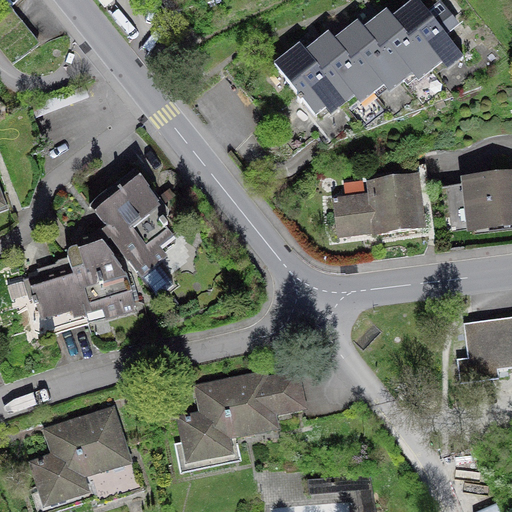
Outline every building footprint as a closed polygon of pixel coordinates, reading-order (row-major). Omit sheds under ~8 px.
[(34,39),(25,28),(15,16),(6,4),(2,0),(0,0),(0,49),(12,64),(38,44),(34,39)] [(315,117),(340,99),(345,106),(370,87),(375,94),(398,77),(404,84),(427,67),(432,73),(456,55),(417,2),(405,12),(393,21),(388,14),(377,23),(364,32),(359,25),(349,33),(336,43),(332,37),(322,44),(307,56),(301,47),(290,55),(276,66),(315,117)] [(28,107),(0,117),(0,133),(33,121),(28,107)] [(0,148),(38,134),(33,121),(0,133),(0,148)] [(109,245),(115,240),(152,211),(163,203),(138,172),(96,204),(92,207),(109,228),(101,235),(109,245)] [(511,230),(511,177),(461,183),(467,236),(511,230)] [(421,180),(366,185),(367,200),(333,203),(337,245),(426,237),(421,180)] [(96,204),(78,182),(61,195),(56,206),(58,209),(66,219),(70,225),(92,207),(96,204)] [(169,232),(152,211),(115,240),(145,279),(174,257),(169,251),(182,240),(173,228),(169,232)] [(39,320),(83,308),(87,317),(103,312),(106,317),(137,309),(132,295),(124,271),(93,238),(78,242),(79,247),(72,249),(68,260),(55,264),(58,275),(53,276),(31,283),(39,320)] [(511,316),(479,320),(464,322),(468,356),(458,358),(461,383),(499,379),(498,368),(511,366),(511,316)] [(303,415),(294,370),(196,390),(201,415),(179,419),(190,470),(239,460),(235,443),(277,434),(274,421),(303,415)] [(129,465),(113,413),(47,433),(54,457),(34,463),(48,508),(92,494),(87,478),(129,465)] [(370,476),(308,481),(307,495),(355,492),(359,511),(376,511),(375,508),(370,476)]
